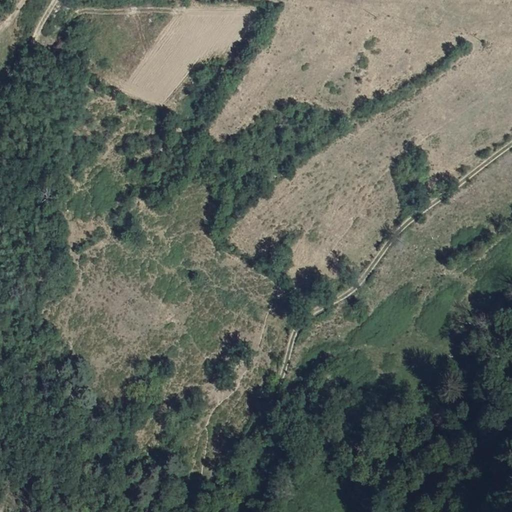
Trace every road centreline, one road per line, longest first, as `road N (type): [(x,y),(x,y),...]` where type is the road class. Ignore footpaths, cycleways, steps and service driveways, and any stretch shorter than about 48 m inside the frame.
road 1 (track): [(222,511),(248,436),(281,383),(296,327),(349,295),(403,227),(511,152)]
road 2 (unclassified): [(389,511),(511,420)]
